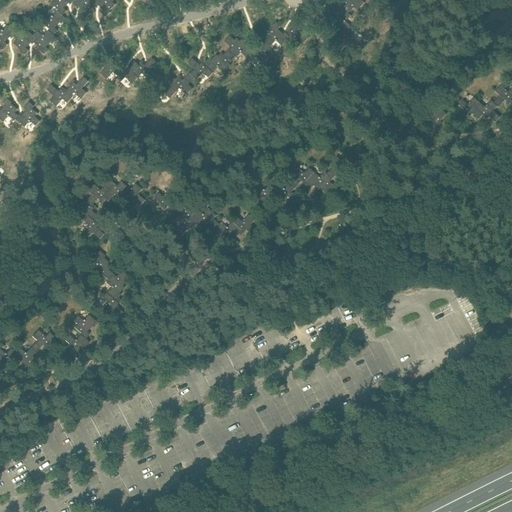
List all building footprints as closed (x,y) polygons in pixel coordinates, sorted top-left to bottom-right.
[(57,9),(56,11),(61,15),(62,15),(66,10),(63,8),(68,3),(70,4),(71,3),(71,2),(73,0),(53,0),(51,3),(57,9)] [(89,11),(95,5),(91,2),(92,0),(73,0),(71,2),(71,3),(76,7),(77,5),(83,10),(80,13),(85,18),(90,13),(89,11)] [(112,1),(112,0),(92,0),(91,2),(95,5),(96,6),(98,5),(103,10),(100,12),(105,17),(110,12),(109,11),(115,4),(112,1)] [(343,8),(349,14),(354,8),(357,11),(365,3),(361,0),(346,0),(345,2),(347,4),(343,8)] [(343,35),(351,26),(346,22),(351,16),(349,14),(343,8),(340,12),(334,6),(328,12),(333,16),(331,18),(334,21),(332,23),(339,29),(337,31),(339,33),(339,32),(343,35)] [(66,19),(62,15),(61,15),(56,11),(51,16),(46,11),(41,16),(45,19),(42,23),(49,29),(48,30),(53,35),(53,34),(57,30),(55,27),(59,22),(61,24),(66,19)] [(293,27),(287,34),(291,37),(287,41),(291,46),(296,40),(302,46),(311,37),(306,32),(304,33),(299,29),(301,26),(296,21),(292,26),(293,27)] [(282,46),(287,41),(291,37),(287,34),(285,32),(284,34),(279,29),(281,27),(276,22),(272,27),(273,28),(267,35),(270,38),(266,41),(271,46),(276,41),(282,46)] [(11,38),(12,36),(15,32),(7,24),(1,30),(0,28),(0,48),(2,50),(7,44),(5,41),(9,36),(11,38)] [(339,32),(339,33),(337,35),(340,38),(341,38),(343,40),(336,47),(341,52),(347,45),(352,49),(358,43),(351,36),(356,31),(351,26),(343,35),(339,32)] [(12,36),(16,40),(13,43),(20,49),(19,50),(24,55),(28,50),(26,47),(30,42),(32,44),(33,42),(36,39),(32,35),(33,35),(28,30),(22,36),(17,31),(15,32),(12,36)] [(57,38),(53,34),(53,35),(48,30),(42,36),(37,30),(33,35),(32,35),(36,39),(33,42),(40,48),(39,50),(44,54),(48,49),(46,47),(50,42),(52,43),(57,38)] [(231,47),(228,50),(234,56),(236,58),(241,53),(247,58),(256,49),(252,45),(250,44),(249,45),(242,39),(240,41),(237,38),(235,40),(230,36),(225,42),(231,47)] [(265,53),(271,46),(266,41),(259,49),(257,47),(258,46),(254,43),(252,45),(256,49),(247,58),(252,62),(257,57),(264,64),(270,57),(265,53)] [(205,65),(213,73),(218,68),(224,73),(232,65),(228,62),(234,56),(228,50),(224,55),(222,53),(219,56),(217,54),(211,61),(209,59),(207,61),(208,62),(205,65)] [(113,72),(119,77),(123,72),(121,70),(115,65),(117,63),(112,59),(108,63),(102,58),(98,63),(105,69),(100,74),(107,79),(113,72)] [(142,61),(138,65),(139,67),(133,74),(138,79),(142,74),(149,80),(155,74),(150,70),(156,62),(151,58),(144,66),(142,64),(143,62),(142,61)] [(209,78),(213,73),(205,65),(208,62),(207,61),(205,59),(202,62),(202,63),(200,65),(193,58),(188,63),(195,69),(191,74),(195,77),(194,78),(197,80),(204,73),(209,78)] [(133,85),(138,79),(133,74),(139,67),(138,65),(135,63),(128,71),(125,69),(127,67),(125,65),(121,70),(123,72),(119,77),(116,79),(122,83),(126,79),(133,85)] [(180,75),(176,79),(178,81),(172,88),(176,92),(180,88),(187,95),(193,89),(188,84),(194,78),(195,77),(191,74),(190,73),(183,80),(180,78),(182,77),(180,75)] [(72,86),(67,91),(66,93),(71,98),(71,97),(75,93),(82,99),(88,93),(83,89),(89,81),(84,77),(77,85),(75,83),(76,81),(74,80),(70,85),(72,86)] [(170,99),(176,92),(172,88),(178,81),(176,79),(173,77),(166,84),(164,82),(165,80),(163,79),(159,83),(161,85),(154,92),(159,97),(163,92),(170,99)] [(511,100),(511,99),(511,97),(511,87),(508,91),(501,85),(495,91),(500,96),(494,102),(493,102),(497,106),(498,107),(505,100),(508,102),(506,103),(508,105),(511,100)] [(74,99),(71,97),(71,98),(66,93),(67,91),(63,88),(61,89),(63,91),(61,93),(53,86),(49,92),(56,98),(52,103),(59,108),(65,101),(69,105),(74,99)] [(15,120),(16,119),(16,118),(19,114),(15,112),(18,108),(10,103),(11,101),(6,97),(2,103),(5,105),(0,111),(0,110),(0,118),(4,122),(9,116),(15,120)] [(478,119),(481,116),(483,114),(476,108),(480,103),(474,97),(468,104),(463,100),(459,105),(466,112),(464,113),(469,118),(470,116),(469,114),(471,112),(478,119)] [(16,118),(16,119),(26,126),(30,119),(37,124),(41,118),(36,115),(38,111),(32,106),(33,104),(28,100),(23,106),(26,108),(22,114),(20,113),(19,114),(16,118)] [(485,107),(480,103),(476,108),(483,114),(481,116),(486,120),(487,118),(486,117),(488,115),(496,122),(500,117),(493,111),(497,106),(493,102),(494,102),(491,100),(485,107)] [(440,121),(447,114),(442,109),(438,114),(431,107),(425,114),(429,118),(423,125),(425,127),(428,130),(435,122),(437,124),(436,126),(437,127),(442,123),(440,121)] [(429,118),(425,114),(421,118),(414,111),(408,118),(412,122),(406,129),(411,133),(418,126),(420,128),(419,129),(421,131),(425,127),(423,125),(429,118)] [(352,151),(347,156),(356,164),(353,168),(354,168),(356,170),(359,167),(359,166),(361,164),(368,171),(373,166),(366,160),(370,155),(364,149),(357,156),(352,151)] [(327,174),(332,179),(337,174),(339,176),(342,173),(344,175),(350,168),(352,170),(354,168),(353,168),(356,164),(347,156),(342,162),(337,156),(329,165),(332,168),(327,173),(327,174)] [(296,177),(290,184),(295,188),(300,183),(302,181),(304,183),(303,183),(307,186),(309,184),(306,181),(314,172),(309,167),(304,173),(297,166),(291,173),(296,177)] [(320,177),(314,172),(306,181),(309,184),(311,186),(312,184),(319,190),(321,188),(324,191),(326,189),(331,193),(336,188),(330,182),(332,179),(327,174),(327,173),(325,171),(320,177)] [(118,198),(123,193),(121,191),(125,186),(126,186),(127,185),(122,181),(118,185),(111,179),(105,185),(110,189),(103,196),(105,198),(108,201),(115,193),(118,195),(116,197),(118,198)] [(110,189),(105,185),(101,189),(94,183),(88,189),(93,194),(87,200),(87,201),(92,205),(93,203),(99,197),(101,199),(100,201),(101,203),(105,198),(103,196),(110,189)] [(130,190),(126,186),(125,186),(121,191),(123,193),(128,198),(127,199),(131,203),(133,202),(131,200),(133,198),(141,205),(146,200),(139,193),(143,189),(136,183),(130,190)] [(271,193),(274,189),(270,184),(265,190),(259,184),(250,193),(256,198),(257,196),(262,201),(260,204),(265,209),(270,203),(268,202),(274,196),(271,193)] [(291,192),(295,188),(290,184),(285,189),(279,184),(274,189),(271,193),(274,196),(276,197),(277,196),(282,201),(280,203),(285,208),(290,203),(288,202),(295,195),(291,192)] [(174,212),(175,211),(179,207),(178,206),(172,200),(176,196),(169,190),(163,197),(159,193),(154,199),(161,205),(160,206),(164,210),(166,209),(164,207),(166,205),(174,212)] [(87,201),(87,200),(85,198),(80,203),(84,207),(78,215),(85,220),(89,216),(96,222),(98,220),(101,217),(93,210),(95,208),(96,209),(98,207),(93,203),(92,205),(87,201)] [(181,204),(178,206),(179,207),(175,211),(179,215),(173,222),(178,226),(185,218),(187,220),(187,221),(190,224),(193,222),(193,221),(190,218),(198,209),(193,205),(188,210),(181,204)] [(210,226),(215,231),(220,225),(220,224),(214,219),(216,216),(208,208),(203,214),(198,209),(190,218),(193,221),(193,222),(195,223),(196,222),(203,228),(204,226),(208,228),(210,226)] [(237,216),(232,221),(242,229),(239,233),(241,235),(244,232),(243,231),(246,229),(248,231),(253,236),(258,231),(251,225),(255,220),(248,214),(242,221),(237,216)] [(89,216),(85,220),(89,224),(82,231),(89,237),(93,232),(100,239),(105,234),(97,227),(99,224),(101,226),(102,224),(98,220),(96,222),(89,216)] [(237,235),(239,233),(242,229),(232,221),(227,227),(222,222),(220,224),(220,225),(215,231),(217,233),(212,239),(218,245),(222,240),(224,242),(227,239),(229,240),(235,233),(237,235)] [(108,280),(113,274),(108,269),(110,267),(107,264),(109,262),(102,256),(104,255),(98,250),(90,259),(96,264),(90,270),(99,277),(102,274),(108,280)] [(115,301),(118,297),(120,296),(118,294),(125,288),(123,286),(126,283),(123,280),(128,276),(122,270),(116,277),(113,274),(108,280),(105,282),(111,287),(106,292),(115,301)] [(111,311),(118,317),(123,312),(115,305),(117,303),(118,303),(121,300),(118,297),(115,301),(106,292),(102,297),(107,302),(101,309),(107,315),(111,311)] [(494,317),(496,320),(504,338),(511,334),(511,301),(500,308),(503,313),(494,317)] [(85,339),(86,339),(90,334),(87,332),(92,326),(93,327),(98,322),(89,314),(83,320),(78,315),(73,320),(77,324),(74,327),(81,333),(80,335),(85,339)] [(37,341),(30,348),(36,353),(41,347),(43,345),(45,347),(44,349),(45,350),(50,346),(48,344),(55,337),(49,332),(45,337),(38,330),(32,337),(37,341)] [(72,354),(77,359),(82,354),(79,351),(84,346),(85,347),(90,342),(86,339),(85,339),(80,335),(75,340),(69,335),(65,340),(69,344),(66,347),(73,353),(72,354)] [(0,348),(0,362),(4,365),(1,368),(6,372),(11,367),(9,366),(15,360),(12,357),(15,353),(11,348),(6,354),(0,348)] [(32,356),(36,353),(30,348),(26,353),(20,348),(15,353),(12,357),(15,360),(17,361),(18,360),(23,365),(21,367),(26,372),(31,367),(29,366),(36,359),(32,356)]
